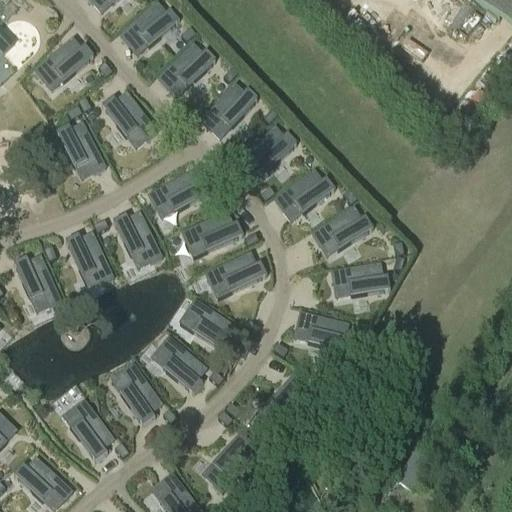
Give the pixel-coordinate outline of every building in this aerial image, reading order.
[(83,0),(92,9),(100,1),(109,11),(120,0),(83,0)] [(511,0),(467,0),(511,36),(511,0)] [(148,16),(119,43),(128,53),(137,45),(146,55),(178,25),(169,16),(158,26),(148,16)] [(0,31),(0,55),(2,58),(14,47),(0,31)] [(190,33),(180,41),(186,47),(195,39),(190,33)] [(64,49),(33,73),(41,84),(50,77),(59,87),(93,61),(85,50),(73,60),(64,49)] [(186,56),(157,84),(167,94),(178,84),(187,93),(215,64),(206,54),(195,65),(186,56)] [(104,67),(97,73),(105,82),(112,77),(104,67)] [(230,73),(222,81),(227,87),(236,79),(230,73)] [(227,97),(200,127),(210,136),(220,125),(230,134),(257,104),(247,95),(237,106),(227,97)] [(84,102),(77,106),(83,117),(91,112),(84,102)] [(112,102),(101,111),(126,142),(137,134),(146,145),(156,137),(130,103),(120,111),(112,102)] [(77,111),(66,117),(70,124),(81,118),(77,111)] [(270,114),(262,123),(267,128),(276,120),(270,114)] [(68,130),(56,137),(74,172),(86,166),(93,179),(105,173),(85,135),(74,141),(68,130)] [(267,139),(237,166),(247,176),(255,168),(264,178),(296,148),(287,139),(276,149),(267,139)] [(184,179),(148,199),(155,211),(168,204),(175,216),(210,197),(203,185),(191,192),(184,179)] [(306,182),(274,206),(282,217),(292,210),(300,220),(334,194),(327,184),(315,193),(306,182)] [(269,192),(259,199),(264,205),(273,198),(269,192)] [(348,195),(342,200),(349,209),(356,205),(348,195)] [(212,203),(201,209),(205,216),(216,210),(212,203)] [(344,217),(310,239),(317,251),(330,243),(338,255),(371,233),(364,222),(352,229),(344,217)] [(125,220),(112,226),(130,262),(143,256),(149,269),(161,263),(142,224),(130,230),(125,220)] [(219,221),(180,238),(185,250),(199,244),(204,257),(241,240),(235,228),(225,232),(219,221)] [(104,225),(93,231),(96,238),(107,233),(104,225)] [(254,239),(242,244),(246,251),(257,246),(254,239)] [(77,240),(65,246),(82,282),(94,276),(101,289),(112,284),(94,245),(82,250),(77,240)] [(401,247),(393,249),(395,261),(403,259),(401,247)] [(51,252),(43,255),(48,266),(55,263),(51,252)] [(240,261),(203,278),(209,291),(220,286),(225,298),(265,279),(259,268),(245,274),(240,261)] [(397,262),(394,273),(402,275),(405,264),(397,262)] [(26,263),(13,269),(29,305),(42,300),(48,313),(60,308),(42,268),(30,274),(26,263)] [(372,269),(332,276),(334,290),(349,287),(351,301),(391,295),(388,281),(374,283),(372,269)] [(193,304),(186,315),(198,324),(190,335),(223,358),(231,346),(222,340),(229,329),(193,304)] [(301,316),(297,330),(312,333),(309,347),(347,357),(351,343),(337,340),(341,326),(301,316)] [(249,325),(244,332),(254,339),(259,332),(249,325)] [(166,342),(158,352),(169,362),(161,373),(192,398),(200,387),(191,380),(200,370),(166,342)] [(277,348),(273,354),(283,361),(288,354),(277,348)] [(213,363),(208,369),(218,376),(223,370),(213,363)] [(130,390),(119,398),(142,430),(153,422),(147,413),(157,405),(132,370),(121,377),(130,390)] [(293,381),(264,413),(273,422),(266,431),(276,440),(303,410),(293,402),(303,390),(293,381)] [(81,425),(70,434),(94,466),(105,457),(98,448),(109,440),(83,406),(72,413),(81,425)] [(230,408),(225,414),(234,422),(239,416),(230,408)] [(168,415),(162,419),(169,429),(175,425),(168,415)] [(223,417),(217,423),(226,431),(232,425),(223,417)] [(238,440),(208,471),(217,480),(209,489),(220,498),(247,469),(238,461),(249,450),(238,440)] [(120,449),(114,453),(121,463),(128,458),(120,449)] [(23,469),(13,479),(42,507),(52,497),(62,507),(71,498),(40,468),(31,477),(23,469)] [(171,497),(160,506),(165,511),(194,511),(198,509),(173,477),(162,485),(171,497)]
